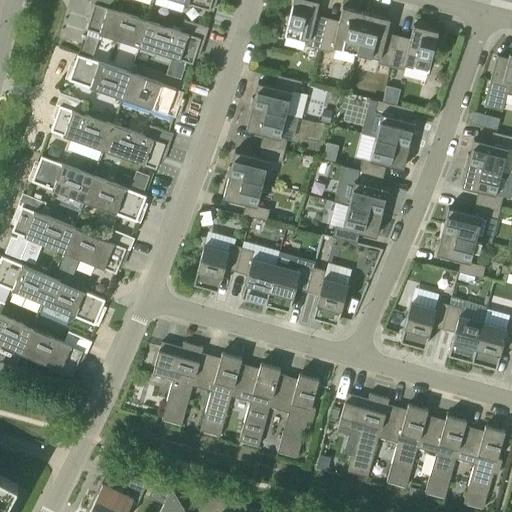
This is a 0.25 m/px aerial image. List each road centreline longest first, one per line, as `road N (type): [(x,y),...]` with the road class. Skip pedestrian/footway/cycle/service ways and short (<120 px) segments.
road 1 (residential): [(357,358),(490,19)]
road 2 (residential): [(144,301),(252,0)]
road 3 (residential): [(357,358),(144,301)]
road 4 (residential): [(75,462),(144,301)]
road 5 (residential): [(511,399),(357,358)]
